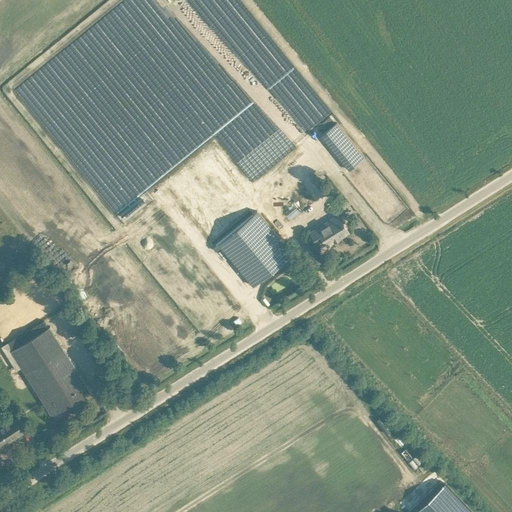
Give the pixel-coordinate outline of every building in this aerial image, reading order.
[(205,131),(234,109),(151,0),(47,0),(77,38),(59,52),(118,131),(117,123),(119,123),(138,122),(139,131),(151,133),(145,126),(147,117),(140,115),(135,110),(137,109),(139,100),(147,111),(154,105),(159,113),(155,113),(156,119),(162,118),(162,109),(96,22),(96,19),(107,34),(137,41),(205,131)] [(170,124),(172,123),(174,125),(178,121),(170,113),(165,119),(170,124)] [(330,113),(314,126),(349,169),(365,157),(330,113)] [(241,143),(276,190),(272,193),(275,197),(269,201),(290,229),(317,209),(258,130),(241,143)] [(292,253),(257,211),(221,246),(254,285),(292,253)] [(310,232),(312,236),(318,244),(325,240),(328,244),(349,231),(338,214),(310,232)] [(46,319),(17,337),(9,342),(12,349),(11,350),(46,405),(43,408),(46,413),(50,411),(52,414),(90,390),(85,382),(46,319)] [(17,416),(0,426),(0,444),(1,446),(26,430),(17,416)] [(472,511),(445,482),(413,511),(472,511)]
